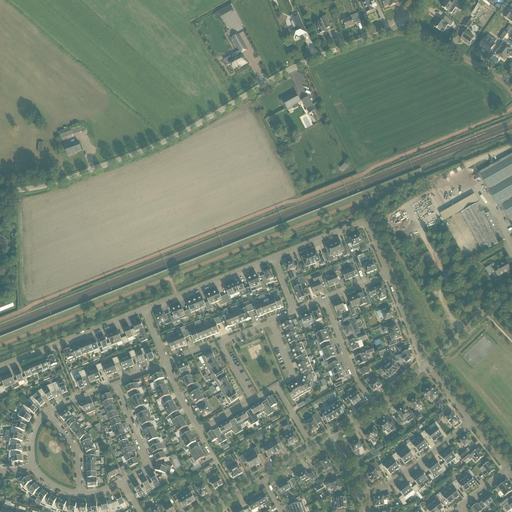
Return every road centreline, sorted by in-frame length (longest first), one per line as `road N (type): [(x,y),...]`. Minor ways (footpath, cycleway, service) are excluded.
road 1 (unclassified): [(0,192),(50,185),(159,145),(275,77),(406,19)]
road 2 (residential): [(0,367),(144,309)]
road 3 (residential): [(144,309),(273,259)]
road 4 (residential): [(358,492),(395,481),(469,423)]
road 5 (residential): [(406,19),(511,92)]
